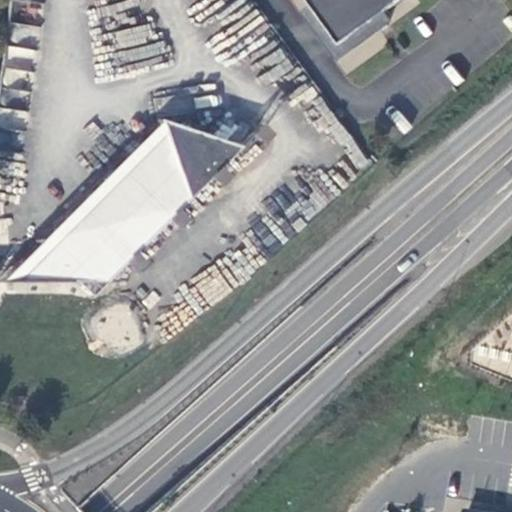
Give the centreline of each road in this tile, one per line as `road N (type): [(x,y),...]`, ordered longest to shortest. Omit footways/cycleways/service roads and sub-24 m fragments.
road 1 (primary): [(511,108),(184,391),(94,453),(0,493)]
road 2 (primary): [(511,142),(101,511)]
road 3 (primary): [(138,511),(511,178)]
road 4 (primary): [(187,511),(511,207)]
